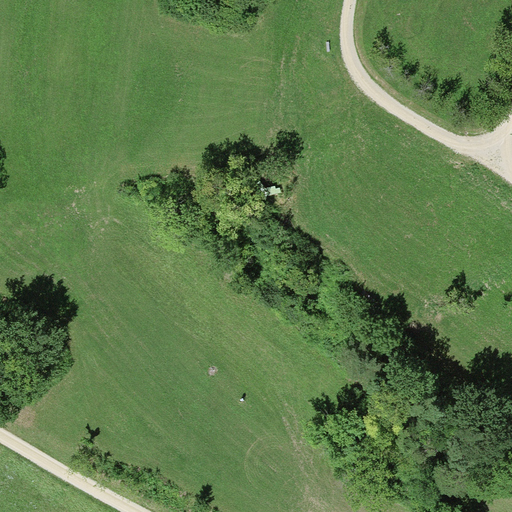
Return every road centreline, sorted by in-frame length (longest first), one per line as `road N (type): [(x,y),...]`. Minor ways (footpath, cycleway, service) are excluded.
road 1 (track): [(511,177),(367,92),(346,66),(348,0)]
road 2 (track): [(129,511),(0,438)]
